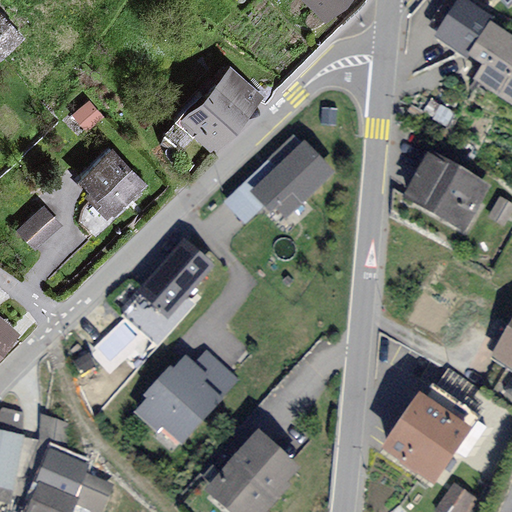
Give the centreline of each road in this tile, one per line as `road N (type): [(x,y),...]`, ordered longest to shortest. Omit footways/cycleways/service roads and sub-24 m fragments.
road 1 (tertiary): [(382,60),(342,511)]
road 2 (residential): [(46,330),(318,74),(341,62),(382,60)]
road 3 (track): [(46,330),(87,435),(165,511)]
